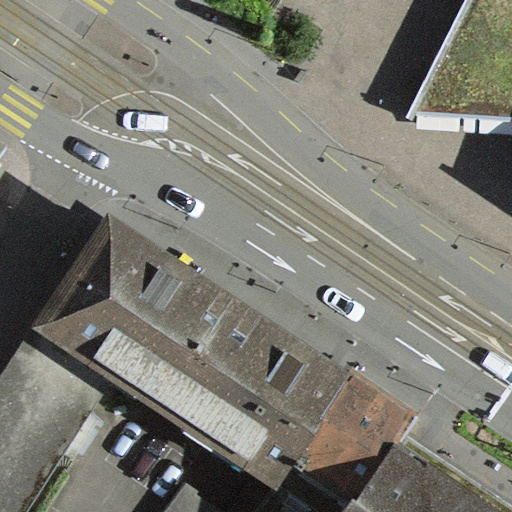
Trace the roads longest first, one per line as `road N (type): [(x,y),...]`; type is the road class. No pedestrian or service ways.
road 1 (primary): [(91,158),(511,416)]
road 2 (primary): [(511,297),(251,112)]
road 3 (residential): [(251,112),(159,105),(130,116),(91,158)]
road 4 (primary): [(251,112),(119,0)]
road 5 (residential): [(91,158),(0,297)]
